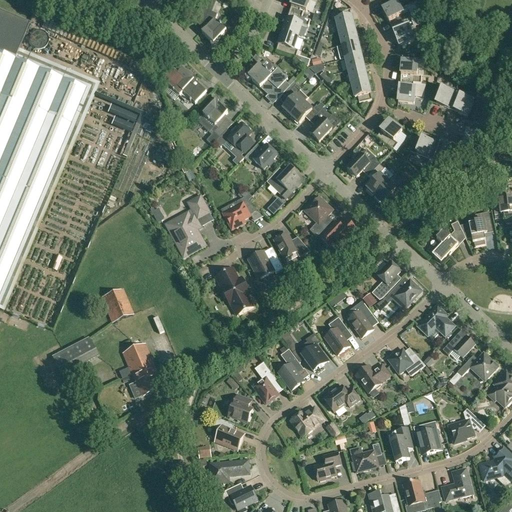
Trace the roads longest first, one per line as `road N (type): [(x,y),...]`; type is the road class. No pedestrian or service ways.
road 1 (residential): [(511,419),(465,459),(316,499),(286,497),(264,473),(270,425),(408,324),(444,287)]
road 2 (track): [(200,378),(389,234),(511,153)]
road 3 (residential): [(7,511),(143,415)]
road 4 (residential): [(439,283),(324,172)]
road 5 (residential): [(324,172),(221,75)]
road 6 (track): [(200,378),(178,438),(200,511)]
